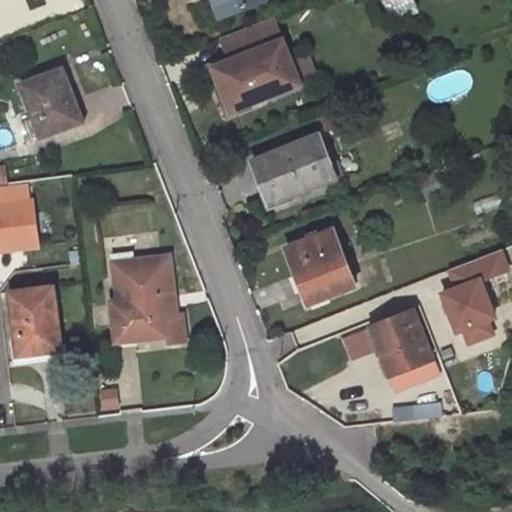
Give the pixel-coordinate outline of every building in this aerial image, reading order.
[(231,11),(226,0),(215,0),(221,15),(231,11)] [(257,0),(226,0),(231,11),(257,0)] [(413,0),(380,0),(387,18),(416,6),(413,0)] [(300,84),(282,39),(214,67),(231,111),(300,84)] [(76,105),(62,68),(20,84),(33,117),(22,121),(30,141),(81,123),(74,105),(76,105)] [(84,122),(77,104),(76,105),(74,105),(81,123),(84,122)] [(286,198),(336,178),(330,162),(319,134),(252,161),(267,198),(284,191),(286,198)] [(343,175),(337,159),(330,162),(336,178),(343,175)] [(452,190),(441,168),(410,183),(419,203),(452,190)] [(286,198),(284,191),(267,198),(269,204),(286,198)] [(34,200),(0,203),(0,251),(39,247),(34,200)] [(355,285),(333,229),(318,235),(308,239),(286,248),(308,303),(355,285)] [(318,235),(316,229),(306,233),(308,239),(318,235)] [(445,271),(451,286),(475,277),(506,266),(499,250),(445,271)] [(176,315),(169,256),(133,260),(134,274),(115,277),(118,300),(110,301),(115,336),(132,334),(133,339),(167,335),(165,316),(176,315)] [(134,274),(133,260),(113,263),(115,277),(134,274)] [(451,286),(436,292),(451,331),(459,328),(486,318),(490,316),(475,277),(451,286)] [(27,291),(51,287),(51,280),(26,283),(27,291)] [(60,346),(53,287),(51,287),(27,291),(10,293),(18,355),(42,352),(42,348),(60,346)] [(437,373),(412,310),(371,326),(396,390),(437,373)] [(486,318),(459,328),(465,344),(492,333),(486,318)] [(132,334),(115,336),(116,343),(133,340),(133,339),(132,334)] [(119,406),(117,389),(102,391),(104,408),(119,406)] [(394,424),(441,414),(438,399),(391,409),(394,424)]
